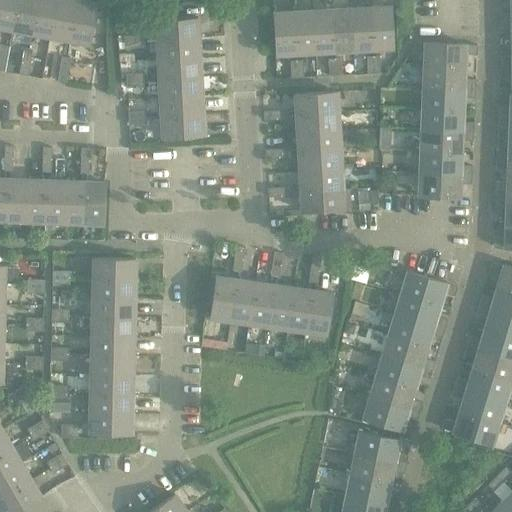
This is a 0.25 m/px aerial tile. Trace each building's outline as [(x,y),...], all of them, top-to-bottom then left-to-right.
[(0,0),(0,27),(13,30),(18,0),(0,0)] [(18,0),(13,30),(31,33),(37,0),(18,0)] [(37,0),(31,33),(50,37),(57,0),(37,0)] [(57,0),(50,37),(69,40),(76,0),(57,0)] [(81,0),(76,0),(69,40),(89,44),(97,3),(81,0)] [(511,0),(511,4),(511,19),(511,20),(509,13),(500,13),(500,22),(511,22),(511,0)] [(391,6),(370,7),(373,49),(393,48),(391,6)] [(370,7),(351,8),(354,50),(373,49),(370,7)] [(351,8),(332,9),(334,51),(354,50),(351,8)] [(332,9),(313,10),(315,52),(334,51),(332,9)] [(313,10),(294,11),(296,53),(315,52),(313,10)] [(296,53),(294,11),(274,12),(276,54),(296,53)] [(156,20),(157,40),(198,38),(197,18),(156,20)] [(511,22),(500,22),(500,31),(510,31),(511,24),(511,22)] [(198,38),(157,40),(158,59),(199,57),(198,38)] [(425,42),(424,65),(464,67),(465,47),(466,47),(467,54),(477,55),(477,45),(465,45),(465,44),(425,42)] [(24,50),(22,62),(30,64),(33,51),(24,50)] [(62,56),(59,69),(68,70),(70,58),(62,56)] [(511,63),(510,56),(501,56),(501,66),(511,65),(511,63)] [(199,57),(158,59),(159,79),(200,76),(199,57)] [(30,64),(22,62),(19,74),(28,76),(30,64)] [(424,65),(423,86),(475,89),(476,80),(466,79),(464,86),(463,86),(464,67),(424,65)] [(511,65),(501,66),(501,75),(510,74),(511,67),(511,65)] [(68,70),(59,69),(57,81),(66,83),(68,70)] [(200,76),(159,79),(160,98),(201,95),(200,76)] [(423,86),(422,108),(462,110),(463,90),(464,90),(465,97),(475,98),(475,89),(423,86)] [(295,94),(296,114),(338,112),(336,91),(295,94)] [(499,107),(498,116),(511,116),(511,94),(511,97),(511,114),(510,114),(508,107),(499,107)] [(201,95),(160,98),(161,117),(203,114),(201,95)] [(422,108),(421,130),(473,132),(474,123),(464,122),(462,129),(461,129),(462,110),(422,108)] [(288,110),(276,111),(276,119),(289,119),(288,110)] [(276,119),(276,111),(263,111),(264,120),(276,119)] [(338,112),(296,114),(297,133),(339,131),(338,112)] [(203,114),(161,117),(162,137),(204,135),(203,114)] [(511,116),(498,116),(498,125),(507,126),(510,119),(511,119),(510,138),(511,138),(511,116)] [(421,130),(421,151),(461,153),(461,134),(462,134),(464,140),(473,141),(473,132),(421,130)] [(339,131),(297,133),(298,152),(340,150),(339,131)] [(380,138),(379,148),(390,149),(391,139),(380,138)] [(497,150),(496,159),(511,159),(511,138),(510,138),(509,158),(508,158),(506,151),(497,150)] [(5,146),(4,158),(13,159),(13,146),(5,146)] [(43,147),(43,160),(51,160),(52,147),(43,147)] [(81,148),(81,161),(90,161),(90,148),(81,148)] [(291,148),(278,149),(278,158),(291,157),(291,148)] [(278,158),(278,149),(265,150),(266,159),(278,158)] [(340,150),(298,152),(299,171),(341,169),(340,150)] [(421,151),(420,173),(472,175),(472,166),(463,166),(461,172),(459,172),(460,165),(461,153),(421,151)] [(13,159),(4,158),(4,171),(13,171),(13,159)] [(511,159),(496,159),(496,168),(506,169),(508,162),(509,162),(508,181),(511,181),(511,159)] [(51,160),(43,160),(42,172),(51,172),(51,160)] [(90,161),(81,161),(81,173),(89,174),(90,161)] [(341,169),(299,171),(301,191),(342,188),(341,169)] [(472,175),(420,173),(419,196),(459,197),(459,194),(459,177),(460,177),(462,184),(471,184),(472,175)] [(8,179),(7,220),(26,221),(27,179),(8,179)] [(27,179),(26,221),(45,221),(46,180),(27,179)] [(46,180),(45,221),(64,222),(66,180),(46,180)] [(66,180),(64,222),(83,223),(85,181),(66,180)] [(85,181),(83,223),(104,223),(105,182),(85,181)] [(495,193),(494,202),(511,203),(511,181),(508,181),(507,201),(506,201),(504,194),(495,193)] [(281,196),(280,187),(268,188),(268,197),(281,196)] [(293,187),(280,187),(281,196),(293,195),(293,187)] [(342,188),(301,191),(302,211),(343,209),(342,188)] [(511,203),(494,202),(494,212),(504,212),(506,205),(507,205),(506,224),(511,224),(511,203)] [(511,224),(506,224),(505,244),(504,244),(503,237),(493,236),(493,246),(505,246),(505,247),(511,247),(511,224)] [(236,246),(235,259),(243,260),(245,247),(236,246)] [(274,252),(272,264),(281,265),(283,253),(274,252)] [(94,257),(93,278),(135,279),(135,258),(94,257)] [(312,257),(310,269),(319,271),(321,258),(312,257)] [(243,260),(235,259),(233,271),(242,272),(243,260)] [(503,268),(497,287),(511,291),(511,267),(504,265),(503,266),(492,262),(489,271),(498,274),(502,268),(503,268)] [(281,265),(272,264),(271,276),(279,278),(281,265)] [(319,271),(310,269),(309,282),(317,283),(319,271)] [(407,271),(401,293),(439,304),(445,286),(446,286),(445,293),(454,296),(457,287),(446,284),(446,283),(407,271)] [(210,317),(230,320),(236,279),(216,276),(210,317)] [(93,278),(93,297),(134,298),(135,279),(93,278)] [(236,279),(230,320),(249,323),(255,282),(236,279)] [(255,282),(249,323),(268,326),(274,285),(255,282)] [(274,285),(268,326),(287,328),(293,287),(274,285)] [(293,287),(287,328),(306,331),(312,290),(293,287)] [(482,295),(479,304),(511,313),(511,291),(497,287),(492,305),(491,305),(491,298),(482,295)] [(312,290),(306,331),(326,334),(332,293),(312,290)] [(401,293),(394,314),(445,329),(447,320),(438,317),(434,323),(433,323),(439,304),(401,293)] [(93,297),(92,316),(134,317),(134,298),(93,297)] [(511,313),(479,304),(477,313),(486,315),(490,309),(491,310),(485,328),(511,336),(511,313)] [(394,314),(388,334),(427,346),(432,327),(433,328),(433,335),(442,337),(445,329),(394,314)] [(92,316),(92,335),(133,336),(134,317),(92,316)] [(345,322),(343,332),(344,332),(349,334),(354,330),(356,325),(346,323),(345,322)] [(469,336),(467,345),(511,360),(511,336),(485,328),(479,347),(478,346),(479,339),(469,336)] [(388,334),(382,355),(432,370),(435,361),(426,359),(422,365),(421,364),(427,346),(388,334)] [(92,335),(91,355),(133,356),(133,336),(92,335)] [(255,343),(253,354),(264,356),(265,345),(255,343)] [(511,376),(511,360),(467,345),(464,354),(473,357),(477,351),(478,351),(472,369),(511,381),(511,376)] [(91,355),(91,374),(132,375),(133,356),(91,355)] [(382,355),(376,376),(414,387),(420,369),(421,369),(420,376),(429,379),(432,370),(382,355)] [(457,378),(454,387),(504,402),(511,381),(472,369),(467,388),(466,388),(466,381),(457,378)] [(91,374),(90,393),(132,394),(132,375),(91,374)] [(376,376),(370,396),(419,411),(422,403),(413,400),(409,406),(408,406),(414,387),(376,376)] [(8,396),(11,402),(26,393),(23,387),(8,396)] [(504,402),(454,387),(452,395),(461,398),(465,392),(466,392),(460,411),(498,422),(504,402)] [(26,393),(11,402),(15,407),(29,398),(26,393)] [(90,393),(90,412),(131,413),(132,394),(90,393)] [(419,411),(370,396),(363,418),(402,430),(402,427),(407,410),(408,410),(408,417),(417,420),(419,411)] [(498,422),(460,411),(454,429),(453,429),(454,422),(444,419),(442,428),(453,431),(453,432),(492,444),(498,422)] [(131,413),(90,412),(90,433),(131,434),(131,413)] [(28,429),(31,435),(46,426),(42,421),(28,429)] [(79,425),(61,425),(61,437),(78,438),(79,425)] [(46,426),(31,435),(34,440),(49,432),(46,426)] [(2,429),(0,430),(0,452),(11,446),(2,429)] [(359,431),(355,453),(406,464),(408,455),(398,453),(395,459),(394,459),(398,442),(399,439),(359,431)] [(11,446),(0,452),(0,474),(21,463),(11,446)] [(355,453),(350,474),(389,482),(393,463),(394,464),(395,471),(404,473),(406,464),(355,453)] [(47,462),(50,468),(65,459),(62,454),(47,462)] [(65,459),(50,468),(53,473),(68,465),(65,459)] [(21,463),(0,474),(0,497),(31,479),(21,463)] [(506,467),(497,476),(503,482),(511,473),(506,467)] [(350,474),(346,496),(397,506),(399,497),(389,495),(386,502),(385,501),(389,482),(350,474)] [(503,482),(497,476),(488,485),(494,491),(503,482)] [(31,479),(0,497),(0,508),(2,511),(14,511),(41,497),(31,479)] [(511,511),(511,491),(497,506),(502,511),(511,511)] [(148,511),(184,511),(186,511),(175,494),(148,511)] [(346,496),(342,511),(383,511),(384,506),(385,506),(385,511),(395,511),(397,506),(346,496)] [(474,498),(465,507),(470,511),(472,511),(481,504),(474,498)]
